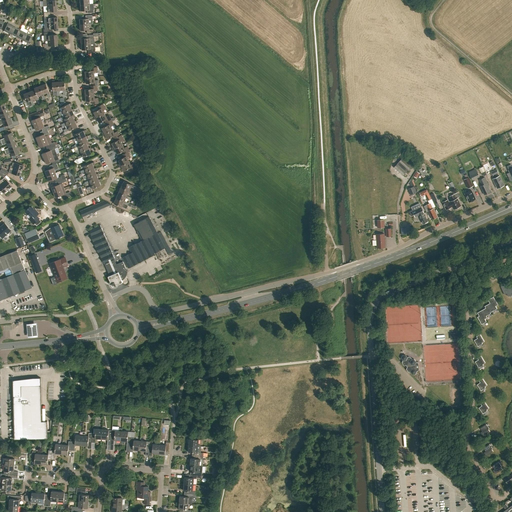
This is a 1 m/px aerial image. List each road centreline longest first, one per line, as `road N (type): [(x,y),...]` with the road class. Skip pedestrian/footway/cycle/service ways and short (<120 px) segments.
road 1 (primary): [(136,328),(338,276),(511,207)]
road 2 (unclassified): [(382,511),(371,308),(382,295),(511,239)]
road 3 (unclassified): [(326,273),(168,310),(140,288),(107,297)]
road 4 (unclassified): [(511,195),(326,273)]
road 5 (residential): [(69,206),(102,191),(111,174),(76,98),(74,72)]
road 6 (track): [(511,98),(429,28),(439,0)]
